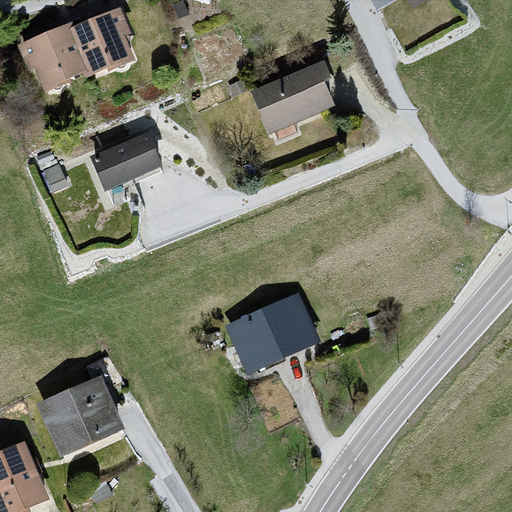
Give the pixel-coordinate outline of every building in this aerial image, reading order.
[(356,0),(369,21),(406,0),(356,0)] [(60,29),(14,52),(37,98),(79,76),(86,89),(128,68),(106,24),(67,43),(60,29)] [(309,80),(246,105),(264,150),(327,124),(309,80)] [(142,146),(87,168),(104,210),(159,187),(142,146)] [(302,299),(231,334),(253,379),(324,344),(302,299)] [(98,397),(37,421),(57,470),(118,445),(98,397)] [(39,511),(18,461),(0,468),(0,511),(39,511)]
